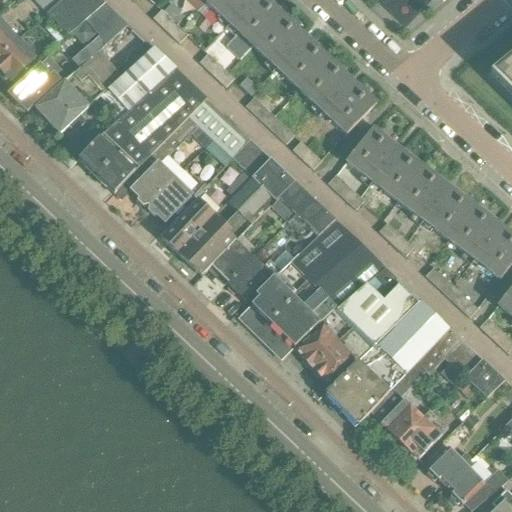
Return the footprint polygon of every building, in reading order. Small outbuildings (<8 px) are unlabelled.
[(32,0),(47,16),(65,0),(32,0)] [(65,0),(47,16),(68,38),(84,24),(104,6),(97,0),(65,0)] [(199,0),(345,137),(376,106),(355,86),(342,99),(337,93),(349,80),(308,42),(296,55),(290,49),(302,36),(264,0),(259,0),(249,11),(243,5),(248,0),(199,0)] [(72,62),(79,70),(82,67),(127,28),(104,6),(84,24),(99,39),(72,62)] [(153,21),(166,33),(174,25),(161,12),(153,21)] [(0,58),(17,43),(7,31),(8,29),(2,22),(0,23),(0,58)] [(174,25),(166,33),(179,46),(187,37),(174,25)] [(17,43),(0,58),(0,76),(2,76),(10,84),(34,61),(17,43)] [(100,99),(120,120),(175,72),(153,52),(103,97),(100,99)] [(221,69),(208,56),(199,65),(212,77),(221,69)] [(7,96),(26,114),(66,76),(48,59),(7,96)] [(511,62),(493,78),(511,96),(511,62)] [(80,117),(100,99),(103,97),(87,79),(89,77),(88,74),(82,67),(79,70),(35,111),(59,137),(68,129),(80,117)] [(234,81),(221,69),(212,77),(225,90),(234,81)] [(146,207),(148,209),(175,182),(164,172),(168,169),(163,164),(161,162),(157,166),(150,159),(203,105),(206,102),(175,72),(120,120),(102,136),(78,163),(114,197),(124,186),(138,200),(137,204),(142,209),(146,207)] [(240,87),(251,97),(258,90),(247,80),(240,87)] [(268,113),(254,100),(246,109),(260,122),(268,113)] [(198,129),(202,132),(213,143),(230,160),(244,146),(203,105),(150,159),(157,166),(161,162),(163,164),(198,129)] [(260,122),(273,135),(281,126),(268,113),(260,122)] [(68,129),(73,134),(85,123),(80,117),(68,129)] [(281,126),(273,135),(285,147),(294,138),(281,126)] [(345,166),(397,205),(499,283),(511,265),(511,236),(503,230),(492,244),(489,242),(486,239),(497,225),(452,191),(441,205),(435,200),(446,186),(401,152),(390,167),(384,162),(395,148),(372,130),(345,166)] [(204,151),(213,143),(202,132),(194,141),(204,151)] [(232,161),(250,179),(268,161),(249,143),(232,161)] [(292,153),(302,163),(311,154),(300,144),(292,153)] [(311,154),(302,163),(312,172),(321,163),(311,154)] [(237,213),(251,228),(269,209),(294,185),(268,161),(250,179),(252,180),(227,205),(236,214),(237,213)] [(175,182),(148,209),(149,210),(148,214),(153,219),(157,218),(164,224),(190,197),(188,195),(197,186),(183,173),(175,182)] [(328,187),(341,200),(350,191),(336,178),(328,187)] [(287,226),(295,218),(312,202),(294,185),(269,209),(287,226)] [(350,191),(341,200),(355,213),(364,204),(350,191)] [(176,255),(212,218),(217,213),(217,208),(201,192),(176,217),(179,220),(160,239),(176,255)] [(312,202),(295,218),(317,239),(333,222),(312,202)] [(210,269),(235,244),(251,228),(237,213),(236,214),(222,229),(212,218),(176,255),(201,279),(210,269)] [(333,222),(317,239),(366,286),(374,280),(384,271),(385,271),(366,253),(367,253),(366,252),(365,252),(354,242),(355,241),(353,240),(333,222)] [(378,235),(393,248),(401,240),(387,226),(378,235)] [(272,280),(255,298),(258,301),(251,308),(251,309),(242,318),(277,351),(285,343),(293,351),(322,326),(330,319),(327,316),(335,309),(337,311),(366,286),(317,239),(273,281),(272,280)] [(401,240),(393,248),(405,259),(413,250),(401,240)] [(226,285),(227,286),(252,261),(235,244),(210,269),(218,276),(214,280),(223,288),(226,285)] [(252,261),(227,286),(229,287),(228,288),(228,289),(227,292),(232,297),(235,296),(236,296),(237,295),(245,303),(276,271),(268,263),(262,270),(252,261)] [(425,279),(440,293),(448,284),(433,270),(425,279)] [(396,282),(384,271),(374,280),(386,292),(396,282)] [(440,293),(455,307),(463,298),(448,284),(440,293)] [(400,285),(383,303),(403,320),(420,304),(400,285)] [(337,311),(354,329),(380,305),(383,303),(366,286),(337,311)] [(511,289),(497,309),(511,320),(511,289)] [(463,298),(455,307),(469,320),(477,311),(463,298)] [(380,305),(354,329),(374,348),(399,324),(403,320),(383,303),(380,305)] [(373,380),(388,395),(416,366),(448,331),(420,304),(403,320),(399,324),(374,348),(357,365),(373,380)] [(479,330),(493,343),(502,334),(488,321),(479,330)] [(310,368),(312,370),(338,344),(334,340),(337,337),(328,328),(326,330),(322,326),(293,351),(303,361),(302,362),(302,365),(306,369),(308,369),(310,368)] [(416,366),(424,374),(428,378),(461,343),(448,331),(416,366)] [(511,344),(502,334),(493,343),(507,356),(511,350),(511,344)] [(338,344),(312,370),(314,372),(313,373),(313,376),(316,380),(319,380),(321,379),(328,386),(355,360),(353,357),(355,356),(346,347),(343,350),(338,344)] [(447,364),(464,380),(482,363),(464,346),(447,364)] [(482,363),(464,380),(486,401),(504,384),(482,363)] [(325,395),(342,411),(373,380),(357,365),(325,395)] [(396,442),(399,445),(422,420),(419,417),(401,400),(424,374),(416,366),(388,395),(370,415),(381,426),(380,427),(389,436),(387,438),(394,444),(396,442)] [(358,427),(370,415),(388,395),(373,380),(342,411),(348,417),(358,427)] [(422,420),(399,445),(401,447),(399,449),(406,456),(407,454),(417,463),(441,439),(448,431),(430,413),(422,420)] [(443,444),(451,453),(474,430),(466,422),(443,444)] [(445,489),(469,464),(471,462),(464,455),(459,461),(442,445),(422,466),(427,470),(426,471),(428,473),(426,476),(433,484),(436,481),(439,484),(445,489)] [(469,464),(445,489),(449,494),(449,495),(451,497),(449,499),(456,507),(459,504),(462,507),(469,500),(476,509),(506,481),(496,471),(483,485),(468,471),(472,467),(469,464)] [(511,511),(511,499),(505,492),(491,507),(496,511),(494,511),(511,511)]
